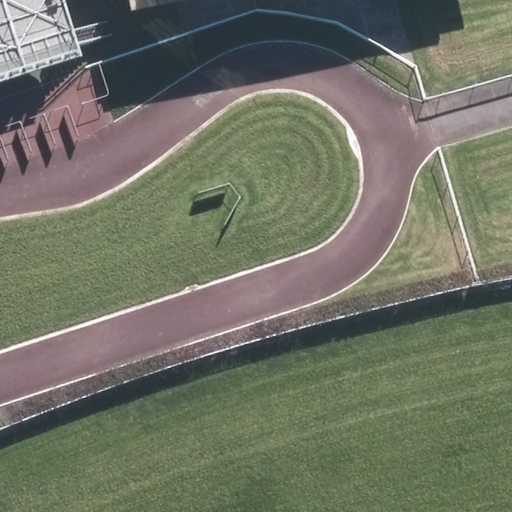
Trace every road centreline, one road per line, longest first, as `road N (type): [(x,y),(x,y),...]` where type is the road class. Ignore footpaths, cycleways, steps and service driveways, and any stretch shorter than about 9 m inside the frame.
road 1 (unknown): [(0,192),(51,185),(121,159),(236,77),(288,63),(335,71),(371,99),(390,128),(385,214),(323,281),(0,378)]
road 2 (unknown): [(390,128),(511,95)]
